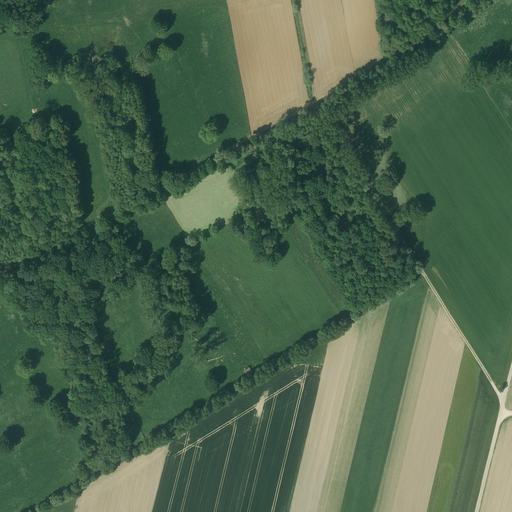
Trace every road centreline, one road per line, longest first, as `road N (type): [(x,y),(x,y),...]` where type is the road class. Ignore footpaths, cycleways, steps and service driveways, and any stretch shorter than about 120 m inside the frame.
road 1 (track): [(420,270),(30,511)]
road 2 (track): [(0,276),(314,103)]
road 3 (track): [(314,103),(504,400)]
road 4 (track): [(314,103),(476,0)]
